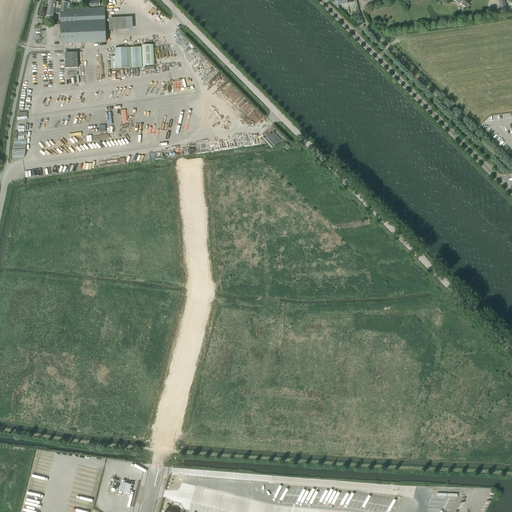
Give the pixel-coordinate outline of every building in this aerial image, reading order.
[(49,0),(48,7),(61,9),(61,8),(67,9),(68,3),(62,2),(61,5),(58,5),(59,2),(55,1),(55,0),(49,0)] [(504,0),(498,0),(501,9),(494,11),(495,17),(509,14),(504,0)] [(67,9),(61,8),(61,9),(48,7),(46,16),(53,17),(54,12),(60,13),(61,24),(61,36),(60,36),(60,38),(61,39),(61,44),(106,42),(104,8),(67,9)] [(130,16),(110,17),(111,27),(131,26),(130,16)] [(153,44),(142,45),(143,65),(154,65),(153,44)] [(141,47),(131,47),(132,67),(142,67),(141,47)] [(127,48),(115,48),(115,68),(128,68),(127,48)] [(77,53),(64,53),(65,69),(78,68),(77,53)] [(266,138),(274,147),(284,138),(276,129),(266,138)]
